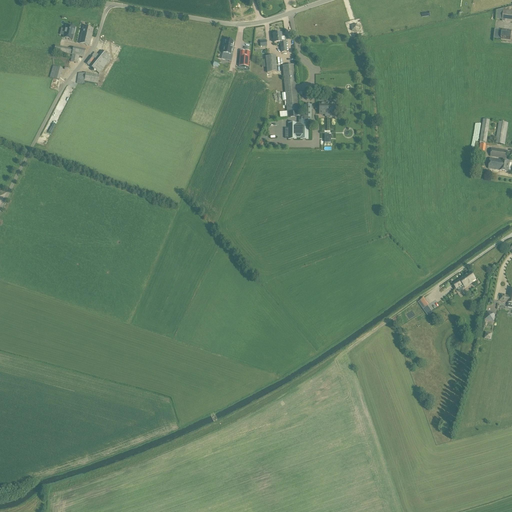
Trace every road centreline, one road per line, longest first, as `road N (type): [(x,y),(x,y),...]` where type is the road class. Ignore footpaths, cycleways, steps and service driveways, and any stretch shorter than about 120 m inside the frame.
road 1 (unclassified): [(0,209),(96,40),(106,3)]
road 2 (unclassified): [(106,3),(231,24),(327,0)]
